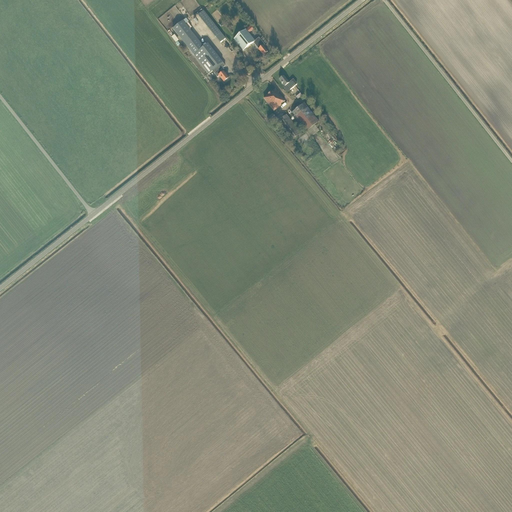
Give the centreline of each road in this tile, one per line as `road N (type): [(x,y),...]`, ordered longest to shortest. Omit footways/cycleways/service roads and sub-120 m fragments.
road 1 (unclassified): [(0,289),(364,0)]
road 2 (track): [(92,214),(0,97)]
